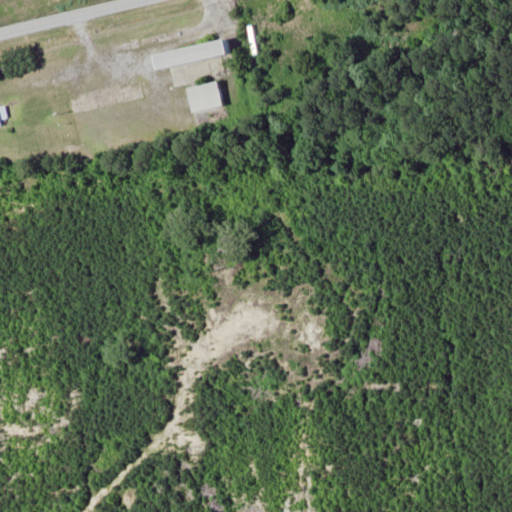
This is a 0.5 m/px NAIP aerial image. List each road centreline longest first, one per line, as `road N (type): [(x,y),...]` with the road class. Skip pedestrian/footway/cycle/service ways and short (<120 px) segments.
road 1 (residential): [(99,511),(133,491),(198,400),(213,325)]
road 2 (primary): [(0,31),(136,0)]
